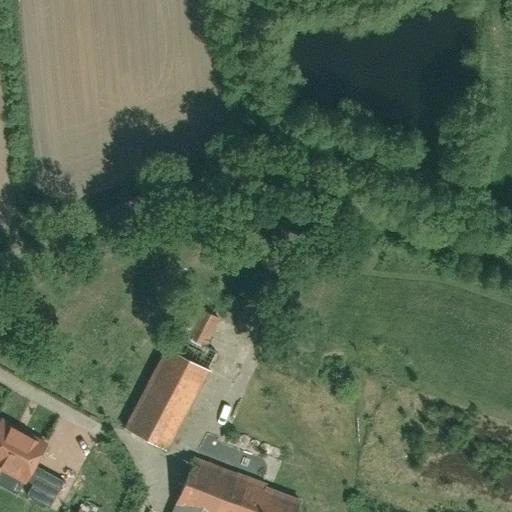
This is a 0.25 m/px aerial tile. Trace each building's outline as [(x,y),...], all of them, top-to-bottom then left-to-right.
[(235,276),(227,300),(267,314),(276,290),(235,276)] [(214,368),(170,346),(127,429),(171,452),(214,368)] [(50,438),(0,413),(0,466),(26,479),(20,493),(52,508),(67,477),(38,464),(50,438)] [(299,511),(301,509),(190,458),(165,511),(299,511)] [(93,511),(76,503),(71,511),(93,511)]
